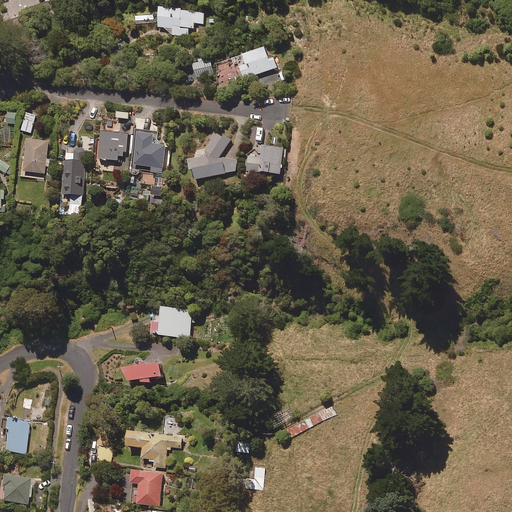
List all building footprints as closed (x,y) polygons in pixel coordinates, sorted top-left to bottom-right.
[(183,9),(161,6),(159,27),(174,28),(173,35),(188,37),(189,28),(194,29),(195,23),(204,24),(205,13),(183,11),(183,9)] [(270,59),(267,47),(244,54),(247,64),(241,66),(245,79),(278,68),(275,58),(270,59)] [(214,74),(211,60),(194,63),(196,77),(214,74)] [(279,74),(282,81),(294,77),(291,69),(279,74)] [(17,124),(18,112),(8,112),(7,124),(17,124)] [(36,115),(26,113),(22,131),(32,133),(36,115)] [(14,128),(0,126),(0,145),(13,146),(14,128)] [(129,133),(102,132),(99,170),(114,171),(115,161),(119,161),(119,156),(124,156),(124,151),(128,151),(129,133)] [(134,170),(153,172),(163,173),(167,144),(154,143),(155,133),(139,132),(134,170)] [(231,141),(218,133),(206,150),(207,155),(189,159),(191,169),(194,169),(197,179),(238,171),(235,157),(222,160),(221,156),(231,141)] [(49,141),(28,139),(25,167),(21,167),(20,177),(36,178),(37,173),(46,174),(49,141)] [(284,147),(265,145),(264,157),(251,155),(249,170),(281,174),(284,147)] [(85,149),(67,148),(66,161),(64,161),(64,194),(72,195),(72,205),(84,205),(85,149)] [(14,168),(0,160),(0,169),(10,175),(14,168)] [(125,175),(124,183),(135,184),(136,176),(125,175)] [(32,204),(17,202),(15,212),(30,214),(32,204)] [(194,310),(164,306),(162,322),(154,321),(153,334),(190,339),(194,310)] [(161,363),(127,368),(129,381),(143,379),(143,383),(153,382),(152,378),(163,376),(161,363)] [(288,430),(292,438),(337,415),(333,407),(288,430)] [(294,418),(289,408),(272,417),(277,427),(294,418)] [(30,423),(11,420),(6,452),(26,455),(30,423)] [(143,458),(151,459),(151,462),(155,462),(155,467),(166,468),(168,450),(172,451),(173,447),(182,448),(183,436),(174,435),(174,426),(167,425),(166,432),(147,430),(147,432),(130,431),(128,446),(144,447),(143,458)] [(237,439),(236,451),(251,453),(253,441),(237,439)] [(263,491),(266,469),(256,468),(255,479),(246,478),(244,488),(263,491)] [(164,473),(134,470),(132,483),(141,484),(138,504),(160,506),(164,473)] [(30,479),(5,477),(3,502),(28,505),(30,479)]
